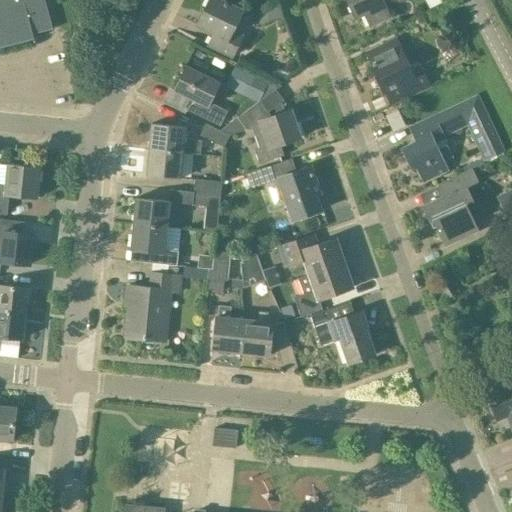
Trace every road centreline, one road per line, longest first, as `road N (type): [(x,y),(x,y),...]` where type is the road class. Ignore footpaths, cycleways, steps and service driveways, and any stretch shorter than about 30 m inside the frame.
road 1 (residential): [(452,416),(315,0)]
road 2 (residential): [(66,379),(452,416)]
road 3 (residential): [(66,379),(94,134)]
road 4 (residential): [(94,134),(160,0)]
road 5 (residential): [(54,511),(66,379)]
